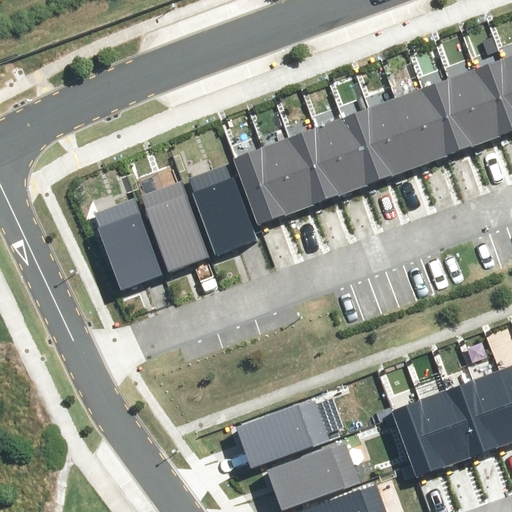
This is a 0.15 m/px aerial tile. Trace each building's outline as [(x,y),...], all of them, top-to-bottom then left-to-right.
[(511,129),(511,84),(504,62),(478,71),(501,133),(511,129)] [(501,133),(478,71),(452,80),(474,142),(501,133)] [(474,142),(452,80),(426,89),(448,152),(474,142)] [(448,152),(426,89),(400,98),(422,161),(448,152)] [(422,161),(400,98),(374,108),(396,170),(422,161)] [(396,170),(374,108),(348,117),(370,179),(396,170)] [(370,179),(348,117),(322,126),(344,188),(370,179)] [(344,188),(322,126),(296,135),(318,198),(344,188)] [(318,198),(296,135),(270,144),(292,207),(318,198)] [(292,207),(270,144),(244,154),(266,216),(292,207)] [(211,254),(253,238),(226,166),(184,182),(211,254)] [(169,269),(211,254),(184,182),(142,198),(169,269)] [(126,285),(169,269),(142,198),(99,213),(126,285)] [(511,363),(501,368),(511,397),(511,363)] [(511,397),(501,368),(474,377),(499,444),(511,439),(511,397)] [(474,377),(448,387),(472,454),(499,444),(474,377)] [(448,387),(421,397),(446,463),(472,454),(448,387)] [(254,465),(329,435),(314,397),(239,427),(254,465)] [(421,397),(394,407),(419,473),(446,463),(421,397)] [(269,468),(283,506),(361,478),(347,440),(269,468)] [(387,511),(376,481),(302,509),(302,511),(387,511)]
